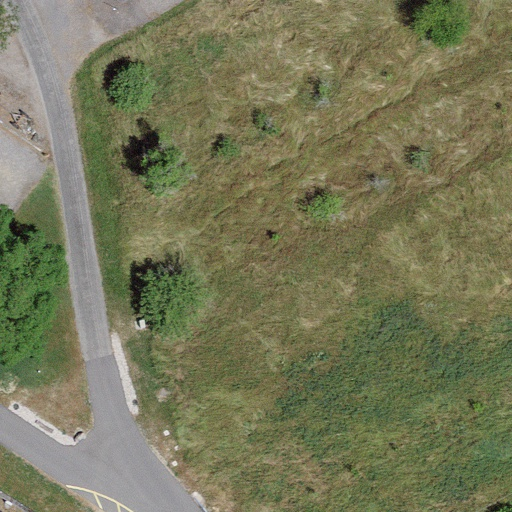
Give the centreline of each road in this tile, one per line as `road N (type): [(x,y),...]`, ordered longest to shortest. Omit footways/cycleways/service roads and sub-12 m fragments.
road 1 (track): [(16,0),(40,34),(76,273),(139,490),(159,511)]
road 2 (track): [(0,409),(139,490)]
